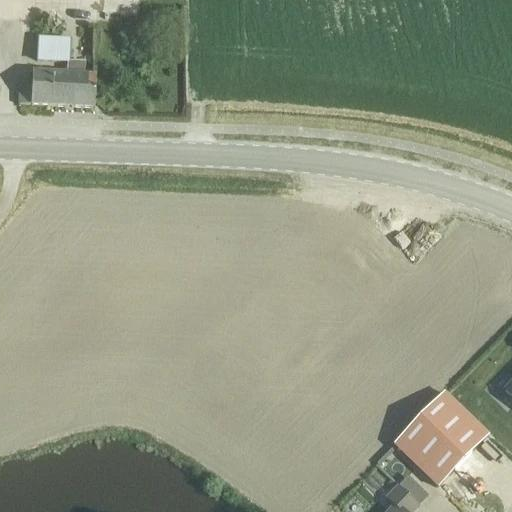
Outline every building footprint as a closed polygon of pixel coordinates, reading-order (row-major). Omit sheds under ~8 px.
[(67,64),(69,64),(70,42),(37,40),(36,63),(67,65),(67,64)] [(83,77),(84,65),(69,64),(67,64),(67,65),(66,76),(32,74),(31,89),(19,89),(18,107),(94,110),(95,77),(83,77)] [(375,310),(325,263),(348,239),(329,221),(209,349),(257,394),(279,371),(289,380),(293,375),(284,366),(292,358),(312,376),(375,310)] [(438,491),(488,438),(444,395),(393,448),(438,491)] [(413,511),(415,510),(395,490),(383,503),(392,511),(390,511),(413,511)]
